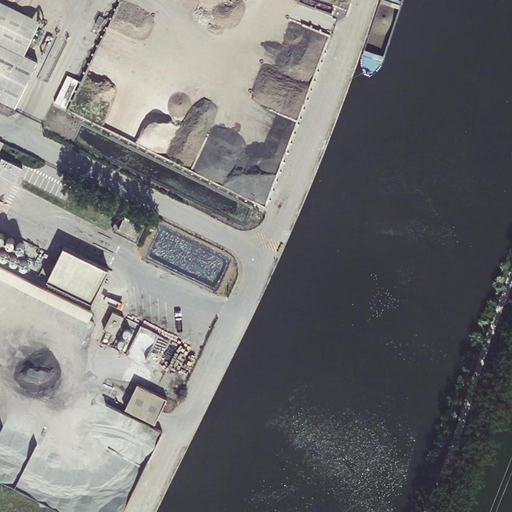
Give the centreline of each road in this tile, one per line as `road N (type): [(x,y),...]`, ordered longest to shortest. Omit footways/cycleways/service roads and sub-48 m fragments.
road 1 (unclassified): [(265,257),(0,127)]
road 2 (unclassified): [(139,511),(265,257)]
road 3 (unclassified): [(265,257),(358,0)]
